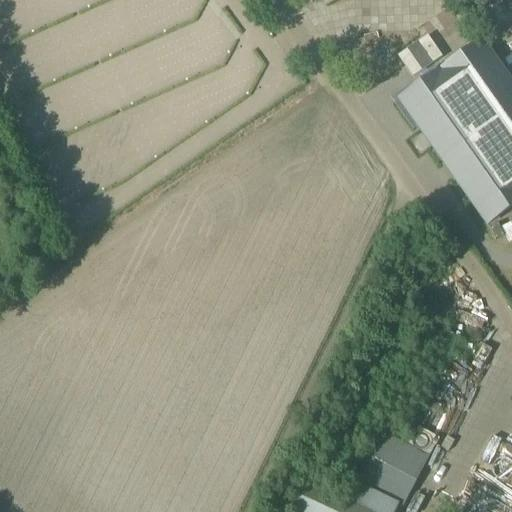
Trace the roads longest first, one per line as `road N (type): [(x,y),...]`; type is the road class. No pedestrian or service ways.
road 1 (track): [(272,0),(386,154),(400,193),(247,511)]
road 2 (unknown): [(395,180),(464,253),(501,319),(487,402),(433,511)]
